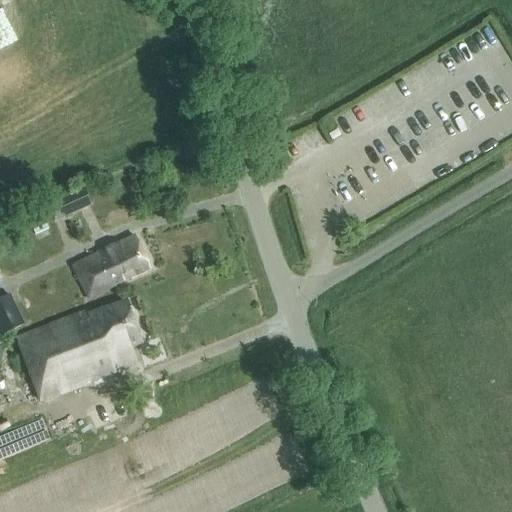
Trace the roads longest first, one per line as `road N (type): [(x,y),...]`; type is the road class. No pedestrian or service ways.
road 1 (unclassified): [(285,297),(199,0)]
road 2 (unclassified): [(285,297),(511,171)]
road 3 (unclassified): [(374,511),(285,297)]
